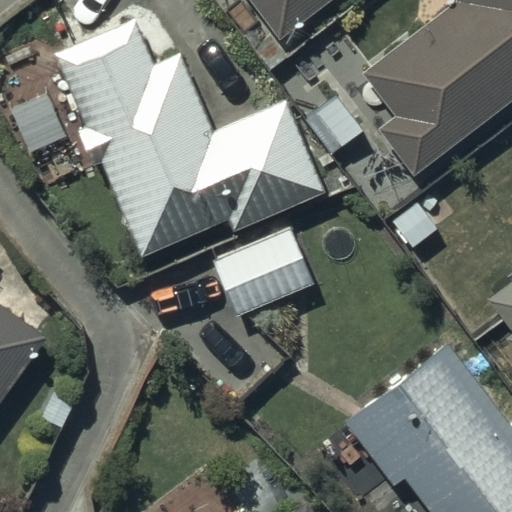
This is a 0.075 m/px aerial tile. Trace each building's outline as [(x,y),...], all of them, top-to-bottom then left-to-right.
[(248,0),(278,38),(325,0),(248,0)] [(511,0),(451,0),(360,72),(393,113),(375,127),(412,174),(511,94),(511,0)] [(84,122),(75,125),(91,163),(100,160),(139,254),(228,217),(232,228),(322,191),(283,99),(208,130),(175,51),(152,61),(133,18),(54,51),(84,122)] [(290,96),(330,151),(361,129),(350,113),(357,109),(327,68),(290,96)] [(314,281),(291,226),(211,259),(234,314),(314,281)] [(511,280),(489,297),(511,327),(511,329),(503,336),(511,347),(511,280)] [(0,395),(43,333),(0,303),(0,395)] [(511,511),(511,428),(444,341),(344,420),(395,484),(402,477),(430,511),(511,511)] [(313,511),(304,499),(286,511),(247,511),(244,508),(238,511),(313,511)]
